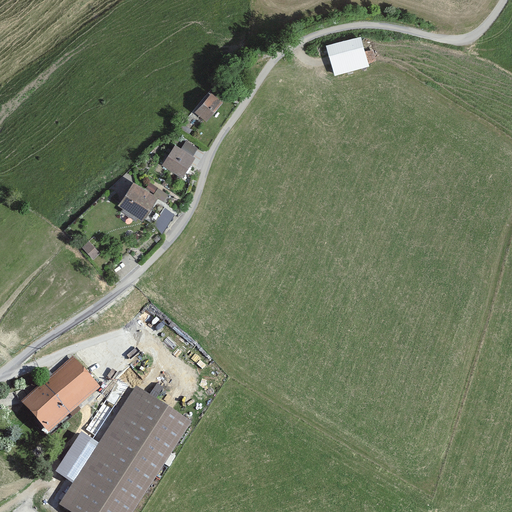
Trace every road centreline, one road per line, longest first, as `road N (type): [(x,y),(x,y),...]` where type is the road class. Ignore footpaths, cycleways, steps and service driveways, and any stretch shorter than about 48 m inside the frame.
road 1 (residential): [(0,374),(98,305),(174,236),(216,143),(279,54),(309,36),(364,24),(465,39),(503,0)]
road 2 (unknown): [(0,375),(129,334),(139,352),(111,381)]
